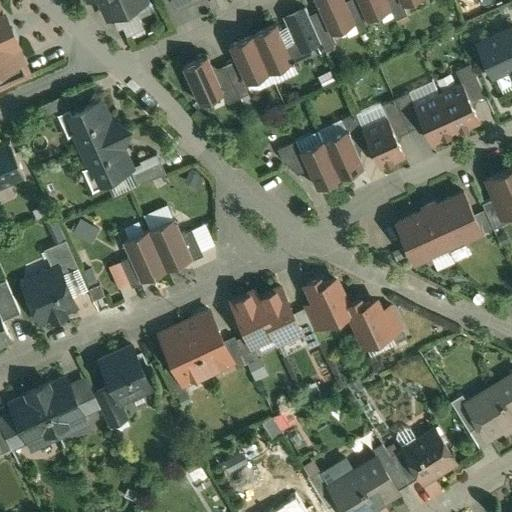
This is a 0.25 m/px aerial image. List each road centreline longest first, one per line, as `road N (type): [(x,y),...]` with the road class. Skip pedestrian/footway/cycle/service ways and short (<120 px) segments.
road 1 (residential): [(229,273),(0,374)]
road 2 (residential): [(310,234),(511,335)]
road 3 (residential): [(511,135),(310,234)]
road 4 (residential): [(124,61),(225,169)]
road 5 (residential): [(250,0),(124,61)]
road 6 (residential): [(115,55),(0,108)]
